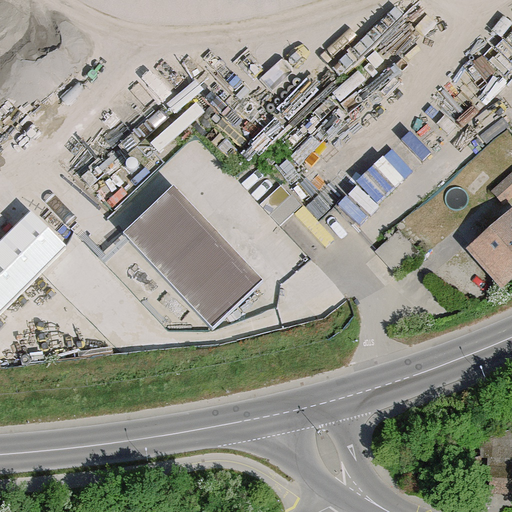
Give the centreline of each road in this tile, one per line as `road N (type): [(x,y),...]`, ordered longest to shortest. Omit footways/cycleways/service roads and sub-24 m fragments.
road 1 (tertiary): [(312,405),(136,439),(0,454)]
road 2 (tertiary): [(511,336),(312,405)]
road 3 (track): [(351,271),(242,170)]
